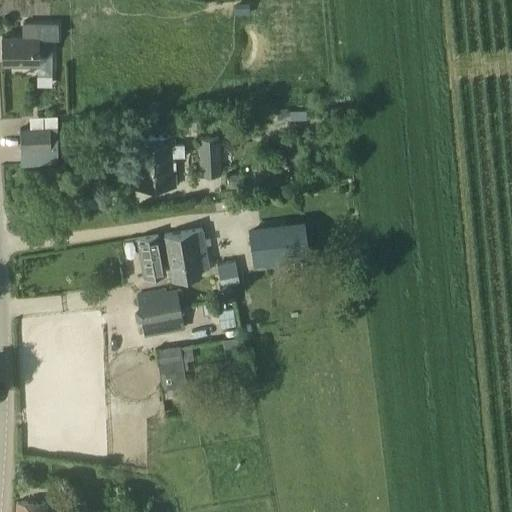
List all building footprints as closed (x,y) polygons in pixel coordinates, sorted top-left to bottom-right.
[(23,34),(2,35),(2,63),(38,62),(37,75),(52,75),(52,52),(52,37),(57,37),(57,23),(23,23),(23,34)] [(278,119),(290,118),(290,108),(277,108),(278,119)] [(272,110),(259,111),(260,120),(272,119),(272,110)] [(182,114),(184,130),(197,128),(194,112),(182,114)] [(233,115),(224,124),(235,135),(244,125),(233,115)] [(50,128),(19,129),(19,139),(20,149),(20,165),(50,164),(58,164),(57,128),(50,128)] [(130,186),(175,185),(174,155),(183,155),(183,143),(174,143),(173,135),(130,135),(130,186)] [(220,174),(219,136),(198,137),(199,174),(220,174)] [(308,258),(305,235),(303,218),(246,227),(249,244),(252,265),(308,258)] [(171,279),(201,274),(200,269),(208,267),(202,228),(164,234),(171,279)] [(165,272),(158,235),(137,239),(144,276),(165,272)] [(219,278),(237,274),(235,260),(216,263),(219,278)] [(179,305),(175,291),(166,291),(166,289),(137,294),(141,320),(143,331),(182,324),(179,305)] [(156,349),(158,363),(183,360),(181,346),(156,349)] [(45,511),(46,503),(16,502),(16,511),(45,511)] [(86,511),(87,503),(74,503),(73,511),(86,511)]
